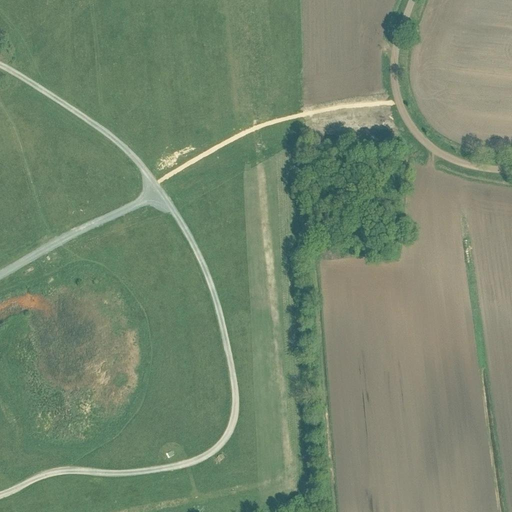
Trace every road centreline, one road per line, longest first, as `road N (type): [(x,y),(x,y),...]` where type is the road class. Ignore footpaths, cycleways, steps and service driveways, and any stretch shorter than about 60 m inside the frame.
road 1 (track): [(0,496),(50,474),(124,474),(202,458),(227,436),(235,407),(211,286),(160,193),(106,133),(0,66)]
road 2 (unclassified): [(413,0),(394,58),(396,95),(409,125),(459,164),(511,172)]
road 3 (track): [(160,193),(0,276)]
